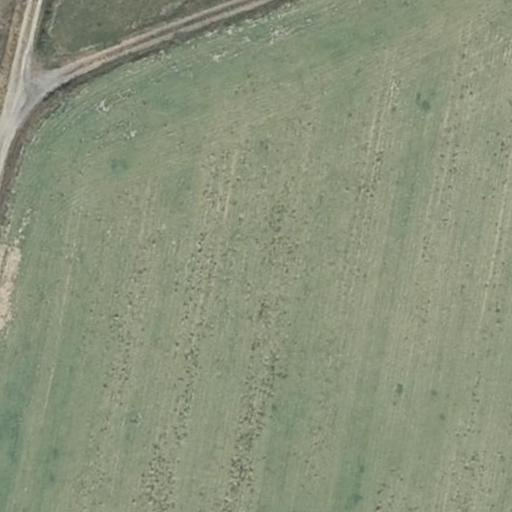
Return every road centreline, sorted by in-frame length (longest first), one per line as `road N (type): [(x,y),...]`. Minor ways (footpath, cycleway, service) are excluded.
road 1 (track): [(24,93),(256,0)]
road 2 (track): [(0,190),(49,0)]
